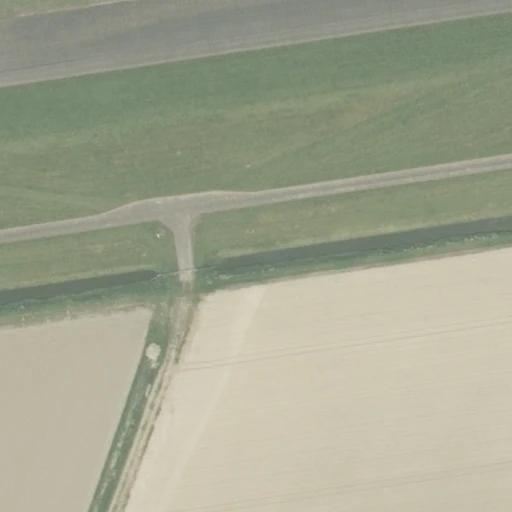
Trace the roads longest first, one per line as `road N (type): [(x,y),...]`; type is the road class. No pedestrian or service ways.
road 1 (track): [(0,76),(511,2)]
road 2 (track): [(213,202),(511,62)]
road 3 (track): [(0,193),(144,212)]
